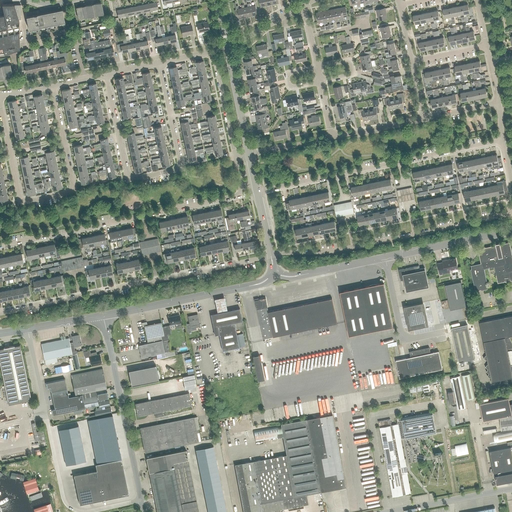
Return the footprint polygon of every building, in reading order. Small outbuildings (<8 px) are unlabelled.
[(157,2),(149,4),(150,11),(150,12),(152,12),(152,11),(158,10),(157,2)] [(103,14),(101,3),(76,8),(78,19),(103,14)] [(0,51),(4,51),(4,53),(12,52),(17,50),(20,50),(19,30),(19,19),(21,19),(21,5),(14,5),(14,4),(2,4),(4,15),(0,15),(0,51)] [(150,11),(149,4),(141,6),(142,13),(142,14),(145,14),(144,13),(150,11)] [(247,7),(249,7),(251,17),(257,16),(255,6),(250,7),(249,4),(247,4),(247,7)] [(464,17),(466,17),(466,14),(469,13),(469,16),(473,15),(472,7),(471,7),(468,8),(467,4),(461,6),(463,14),(464,17)] [(251,17),(249,7),(247,7),(244,8),(244,5),(242,5),(242,9),(243,8),(245,18),(251,17)] [(142,13),(141,6),(133,7),(134,15),(135,16),(137,15),(136,14),(142,13)] [(243,8),(242,9),(239,9),(238,6),(236,7),(236,10),(237,10),(239,15),(240,19),(245,18),(243,8)] [(341,17),(343,17),(345,16),(346,20),(349,19),(349,15),(347,16),(345,6),(339,8),(341,17)] [(125,9),(126,16),(127,17),(129,17),(129,16),(134,15),(133,7),(125,9)] [(335,18),(338,18),(340,17),(341,21),(343,20),(343,17),(341,17),(339,8),(333,9),(335,18)] [(452,24),(451,20),(451,17),(449,8),(443,10),(444,18),(448,17),(449,25),(452,24)] [(126,16),(125,9),(117,10),(118,18),(119,18),(119,19),(121,18),(121,17),(126,16)] [(329,20),(332,19),(334,19),(335,22),(337,22),(338,18),(335,18),(333,9),(327,10),(329,20)] [(385,9),(377,10),(379,20),(387,18),(385,9)] [(29,30),(36,28),(65,22),(62,10),(52,12),(26,17),(29,30)] [(322,11),(324,21),(326,20),(328,20),(329,23),(331,23),(332,19),(329,20),(327,10),(322,11)] [(326,20),(324,21),(322,11),(316,12),(318,22),(322,21),(323,25),(325,24),(326,20)] [(433,20),(434,24),(434,23),(435,28),(435,29),(438,29),(438,27),(437,25),(436,20),(440,19),(438,11),(431,12),(433,20)] [(414,24),(421,23),(419,15),(413,16),(414,24)] [(171,36),(168,36),(169,43),(176,42),(174,32),(177,31),(175,23),(175,19),(172,20),(173,27),(170,27),(171,36)] [(209,31),(208,28),(207,22),(197,24),(199,33),(209,31)] [(192,34),(191,28),(191,25),(181,27),(182,36),(192,34)] [(463,26),(463,28),(464,33),(461,34),(463,42),(469,41),(466,28),(465,25),(463,26)] [(465,25),(466,28),(469,41),(475,40),(473,31),(470,32),(469,29),(468,25),(465,25)] [(390,36),(388,26),(378,28),(379,30),(380,30),(382,38),(390,36)] [(454,32),(455,35),(456,44),(463,42),(461,34),(457,35),(456,27),(453,28),(454,32)] [(168,36),(164,37),(163,29),(160,29),(161,35),(161,38),(163,44),(169,43),(168,36)] [(296,39),(302,37),(301,30),(291,32),(292,39),(293,39),(296,39)] [(371,30),(363,32),(364,38),(373,36),(371,30)] [(452,36),(448,37),(450,45),(456,44),(455,35),(454,32),(451,33),(452,36)] [(142,33),(139,34),(140,39),(141,42),(142,48),(149,47),(147,40),(144,41),(142,33)] [(274,43),(285,41),(284,34),(273,36),(274,43)] [(156,46),(163,44),(161,38),(161,35),(158,35),(157,35),(158,38),(155,39),(156,46)] [(128,36),(126,36),(127,41),(129,51),(135,50),(134,43),(130,44),(129,41),(128,36)] [(343,53),(354,51),(353,44),(350,44),(350,41),(349,37),(345,38),(347,45),(342,46),(343,53)] [(437,39),(439,47),(445,46),(443,38),(437,39)] [(110,40),(104,41),(107,56),(114,55),(113,48),(110,49),(109,46),(111,46),(110,40)] [(93,52),(94,59),(101,57),(99,51),(99,48),(98,43),(94,43),(94,41),(90,42),(91,44),(93,52)] [(99,51),(101,57),(107,56),(104,41),(101,42),(98,43),(99,48),(99,51)] [(120,45),(117,45),(119,52),(122,51),(122,52),(129,51),(127,41),(124,42),(124,43),(120,44),(120,45)] [(426,50),(425,42),(418,43),(420,51),(426,50)] [(88,44),(89,53),(86,54),(87,60),(94,59),(93,52),(91,44),(88,44)] [(268,52),(267,45),(265,46),(265,45),(262,45),(262,46),(257,47),(258,54),(262,53),(262,57),(269,56),(268,52)] [(331,56),(338,54),(337,46),(332,47),(331,45),(328,46),(329,48),(325,49),(327,57),(331,56)] [(296,63),(307,61),(306,53),(303,54),(302,50),(304,50),(303,46),(295,48),(296,51),(298,51),(299,55),(295,56),(296,63)] [(47,58),(45,48),(42,48),(43,54),(43,57),(46,68),(52,67),(51,61),(47,61),(47,58)] [(386,58),(391,57),(391,54),(396,53),(394,48),(388,49),(388,52),(385,53),(386,58)] [(28,51),(29,57),(33,71),(39,70),(38,63),(34,64),(34,61),(33,56),(34,56),(33,50),(28,51)] [(61,59),(60,56),(59,51),(56,51),(57,57),(58,59),(59,66),(66,64),(64,58),(61,59)] [(359,57),(361,63),(370,62),(369,56),(371,56),(370,52),(364,53),(365,56),(359,57)] [(279,66),(290,64),(289,57),(283,58),(283,56),(281,56),(281,58),(278,59),(279,66)] [(28,66),(24,66),(26,73),(33,71),(29,57),(26,57),(28,66)] [(386,59),(388,67),(391,66),(398,65),(397,60),(395,60),(394,57),(392,58),(386,59)] [(188,68),(189,71),(197,69),(204,67),(203,61),(196,63),(196,67),(194,68),(194,67),(188,68)] [(479,61),(473,63),(475,71),(476,78),(479,78),(478,70),(481,70),(479,61)] [(370,62),(361,63),(362,71),(367,70),(368,72),(374,71),(373,67),(372,67),(370,62)] [(186,71),(187,71),(185,63),(181,64),(182,69),(177,70),(176,67),(169,68),(170,75),(186,71)] [(476,78),(475,71),(473,63),(467,64),(469,72),(472,71),(473,75),(474,79),(476,78)] [(0,78),(12,76),(10,64),(0,66),(0,78)] [(463,76),(463,74),(461,65),(454,67),(456,75),(460,74),(461,82),(464,81),(463,76)] [(247,74),(253,73),(253,76),(261,74),(261,71),(254,72),(254,70),(256,70),(255,66),(253,66),(245,68),(246,69),(245,69),(245,71),(246,71),(247,74)] [(204,67),(197,69),(189,71),(189,74),(198,72),(198,76),(206,74),(204,67)] [(443,69),(445,77),(451,76),(450,67),(443,69)] [(447,85),(446,80),(445,77),(443,69),(437,70),(439,79),(442,78),(443,81),(444,85),(447,85)] [(268,76),(266,76),(267,79),(268,78),(269,83),(276,81),(274,70),(267,71),(268,76)] [(431,71),(433,80),(433,83),(434,87),(437,87),(436,82),(435,79),(439,79),(437,70),(431,71)] [(170,75),(172,81),(179,80),(178,75),(180,74),(181,76),(186,74),(186,71),(170,75)] [(433,80),(431,71),(424,73),(426,81),(430,80),(431,88),(434,87),(433,83),(433,80)] [(143,78),(140,78),(141,81),(150,79),(149,72),(142,74),(143,78)] [(198,76),(199,79),(191,81),(191,84),(197,83),(200,82),(207,80),(206,74),(198,76)] [(257,84),(255,79),(262,77),(261,74),(253,76),(254,79),(248,80),(249,86),(257,84)] [(391,83),(401,81),(400,76),(394,77),(393,74),(383,76),(384,80),(390,78),(391,83)] [(115,80),(116,86),(124,84),(127,84),(131,83),(132,83),(131,75),(127,75),(128,79),(127,79),(127,80),(126,80),(127,81),(123,82),(123,78),(115,80)] [(152,85),(150,79),(141,81),(141,84),(144,83),(144,87),(152,85)] [(200,82),(201,88),(208,87),(207,80),(200,82)] [(392,86),(384,87),(385,90),(385,91),(386,91),(389,90),(389,92),(391,91),(391,92),(399,90),(399,87),(402,86),(401,81),(391,83),(392,86)] [(478,87),(481,98),(487,97),(485,88),(482,89),(481,86),(480,83),(480,81),(477,82),(478,87)] [(359,83),(361,93),(366,92),(366,94),(373,92),(372,88),(370,89),(370,86),(367,87),(365,82),(359,83)] [(87,92),(90,92),(98,90),(96,83),(89,85),(90,89),(83,90),(83,93),(87,92)] [(352,97),(356,96),(355,94),(361,93),(359,83),(352,85),(353,90),(350,90),(352,97)] [(257,84),(249,86),(250,92),(254,91),(255,91),(256,94),(261,93),(265,92),(265,89),(260,90),(259,88),(259,84),(257,84)] [(146,93),(153,92),(152,85),(144,87),(145,92),(146,93)] [(270,89),(271,89),(272,93),(271,93),(273,103),(277,103),(276,99),(280,98),(278,87),(271,88),(270,85),(264,87),(265,90),(268,90),(270,89)] [(194,97),(202,95),(210,93),(208,87),(201,88),(202,92),(193,94),(194,97)] [(334,88),(336,99),(343,98),(341,87),(334,88)] [(92,98),(99,97),(98,90),(90,92),(92,98)] [(439,98),(439,95),(438,90),(435,91),(438,107),(444,106),(443,97),(439,98)] [(432,108),(438,107),(435,91),(432,92),(434,99),(430,100),(432,108)] [(146,93),(147,100),(155,98),(153,92),(146,93)] [(304,102),(315,100),(314,92),(303,95),(304,102)] [(451,92),(448,93),(449,96),(451,104),(457,103),(455,94),(451,95),(451,92)] [(462,102),(468,101),(466,92),(464,93),(460,93),(462,102)] [(194,99),(203,98),(204,101),(211,100),(210,93),(202,95),(194,97),(194,99)] [(267,98),(263,99),(263,98),(260,99),(259,96),(261,96),(261,93),(256,94),(256,96),(252,97),(253,104),(267,101),(267,98)] [(396,109),(403,107),(402,102),(405,102),(403,93),(397,95),(397,98),(394,99),(396,109)] [(443,97),(444,106),(451,104),(449,96),(448,93),(445,94),(446,96),(443,97)] [(33,104),(35,103),(44,101),(43,95),(34,97),(35,100),(32,101),(33,104)] [(286,100),(283,100),(284,107),(287,106),(288,107),(298,105),(297,96),(292,97),(293,98),(286,99),(286,100)] [(100,103),(99,97),(92,98),(93,105),(100,103)] [(187,101),(192,100),(191,97),(186,98),(183,99),(176,101),(177,107),(184,106),(183,102),(187,101)] [(156,105),(155,98),(147,100),(149,106),(156,105)] [(389,100),(388,99),(384,99),(385,106),(388,105),(389,110),(396,109),(394,99),(389,100)] [(254,110),(258,109),(259,112),(269,109),(268,106),(262,107),(262,108),(261,105),(268,103),(267,101),(253,104),(254,110)] [(351,101),(346,102),(346,106),(338,107),(340,118),(347,117),(346,111),(352,110),(352,111),(353,111),(351,105),(351,101)] [(102,110),(100,103),(93,105),(90,105),(86,106),(86,109),(90,108),(94,107),(94,111),(102,110)] [(149,106),(146,107),(147,110),(149,109),(150,113),(157,111),(156,105),(149,106)] [(18,107),(9,108),(11,115),(19,113),(18,109),(21,108),(20,106),(18,106),(18,107)] [(30,114),(30,117),(38,115),(46,114),(45,107),(37,109),(37,112),(30,114)] [(374,109),(368,110),(370,120),(377,119),(376,114),(379,113),(378,107),(374,108),(374,109)] [(136,109),(129,110),(122,112),(123,118),(130,117),(129,112),(132,111),(133,113),(137,112),(136,109)] [(102,110),(94,111),(95,116),(92,116),(92,115),(88,116),(89,119),(103,116),(102,110)] [(255,116),(257,123),(267,120),(266,115),(267,115),(266,110),(260,112),(261,115),(255,116)] [(370,120),(368,110),(363,111),(363,110),(358,111),(360,117),(363,117),(364,122),(370,120)] [(104,123),(103,116),(89,119),(89,122),(96,120),(97,124),(104,123)] [(149,118),(148,118),(147,116),(141,117),(144,127),(150,126),(149,118)] [(207,117),(207,121),(206,122),(206,121),(199,123),(200,126),(215,122),(214,116),(207,117)] [(303,128),(302,124),(304,123),(303,116),(300,117),(300,119),(289,121),(291,130),(296,129),(296,128),(298,128),(299,129),(303,128)] [(310,127),(320,125),(319,116),(315,117),(315,116),(311,117),(311,118),(308,118),(310,127)] [(81,122),(85,121),(84,118),(80,119),(77,120),(68,122),(70,128),(77,127),(78,128),(80,128),(81,122)] [(182,129),(197,126),(197,123),(188,125),(188,121),(189,121),(188,118),(181,119),(182,122),(180,123),(182,129)] [(268,126),(267,120),(257,123),(258,129),(263,128),(264,133),(269,132),(269,131),(270,128),(270,125),(268,126)] [(209,127),(209,130),(217,129),(215,122),(200,126),(201,129),(209,127)] [(275,140),(287,138),(285,130),(288,130),(287,123),(282,124),(283,126),(280,126),(281,131),(274,132),(275,140)] [(183,136),(191,134),(190,131),(198,129),(197,126),(182,129),(183,136)] [(154,133),(152,134),(152,133),(147,134),(146,134),(147,136),(147,137),(152,136),(155,135),(162,133),(161,127),(153,128),(154,133)] [(218,135),(217,129),(209,130),(210,134),(202,136),(203,138),(208,137),(211,137),(218,135)] [(127,134),(128,141),(135,139),(138,139),(142,138),(142,135),(135,136),(134,133),(127,134)] [(156,141),(163,140),(162,133),(155,135),(156,141)] [(191,134),(183,136),(184,142),(200,139),(200,136),(191,138),(191,134)] [(212,143),(220,142),(218,135),(211,137),(212,143)] [(102,146),(109,145),(107,138),(100,140),(101,145),(101,146),(102,146)] [(137,146),(135,139),(128,141),(129,147),(137,146)] [(184,142),(186,149),(193,147),(192,143),(201,142),(200,139),(184,142)] [(157,148),(165,146),(163,140),(156,141),(157,148)] [(205,149),(206,151),(211,150),(214,150),(221,148),(220,142),(212,143),(213,147),(205,149)] [(110,151),(109,145),(102,146),(101,146),(101,147),(98,147),(99,149),(102,148),(103,153),(110,151)] [(137,146),(129,147),(131,154),(138,152),(137,146)] [(157,148),(159,154),(166,153),(165,146),(157,148)] [(46,156),(43,157),(44,159),(47,159),(55,157),(54,151),(53,151),(52,148),(44,150),(45,153),(46,153),(46,156)] [(222,155),(221,148),(214,150),(215,156),(222,155)] [(83,152),(75,153),(76,160),(84,158),(84,154),(87,153),(86,151),(83,152)] [(101,160),(104,159),(111,158),(110,151),(103,153),(103,156),(101,157),(101,160)] [(138,152),(131,154),(132,160),(139,159),(138,152)] [(195,154),(187,155),(188,162),(196,160),(195,156),(203,155),(203,152),(197,153),(195,154)] [(168,159),(166,153),(159,154),(160,161),(168,159)] [(491,156),(493,165),(493,168),(494,169),(499,168),(497,155),(491,156)] [(493,165),(491,156),(485,157),(487,167),(490,166),(491,168),(493,168),(493,165)] [(487,167),(485,157),(480,158),(482,168),(485,167),(485,170),(488,169),(487,167)] [(113,164),(111,158),(104,159),(101,160),(102,162),(102,163),(105,162),(105,166),(113,164)] [(132,160),(133,167),(141,165),(139,159),(132,160)] [(169,166),(168,159),(160,161),(158,162),(152,163),(153,166),(161,164),(162,167),(169,166)] [(86,164),(77,166),(79,172),(87,170),(86,167),(94,166),(93,163),(89,164),(86,164)] [(114,171),(113,164),(105,166),(106,170),(103,170),(104,173),(107,172),(114,171)] [(143,165),(141,165),(133,167),(135,173),(142,172),(141,168),(144,167),(148,166),(148,164),(143,165)] [(441,166),(443,176),(446,175),(447,178),(449,177),(448,175),(446,165),(441,166)] [(116,178),(114,171),(107,172),(104,173),(104,176),(107,175),(108,179),(116,178)] [(52,181),(44,182),(45,185),(50,184),(52,184),(61,182),(59,176),(51,177),(52,181)] [(503,184),(497,185),(499,195),(505,193),(504,191),(508,190),(506,181),(502,182),(503,184)] [(61,182),(52,184),(53,190),(62,188),(61,182)] [(455,194),(455,191),(452,192),(453,195),(455,204),(461,203),(459,193),(455,194)] [(325,202),(323,193),(317,194),(319,203),(322,203),(323,208),(321,208),(322,211),(326,210),(326,208),(325,202)] [(303,211),(303,212),(304,215),(310,214),(309,211),(307,211),(306,206),(308,206),(306,197),(300,198),(302,207),(303,211)] [(297,208),(297,212),(303,211),(302,207),(300,198),(295,199),(297,208)] [(291,209),(297,208),(295,199),(289,200),(289,201),(285,202),(287,210),(291,209)] [(376,210),(373,211),(374,213),(376,222),(381,221),(380,212),(376,213),(376,210)] [(248,211),(241,212),(243,219),(242,219),(243,222),(244,227),(245,230),(251,229),(250,224),(247,225),(246,218),(249,217),(248,211)] [(368,214),(370,223),(376,222),(374,213),(371,214),(370,211),(368,211),(368,214)] [(363,215),(365,224),(370,223),(368,214),(365,215),(365,212),(362,212),(363,215)] [(235,213),(228,215),(229,221),(226,222),(228,230),(234,229),(233,220),(236,220),(235,213)] [(199,223),(197,214),(192,215),(194,225),(198,224),(198,225),(200,225),(200,223),(199,223)] [(317,222),(318,225),(319,234),(325,233),(323,223),(320,224),(320,222),(317,222)] [(319,234),(318,225),(314,225),(314,223),(311,223),(314,235),(319,234)] [(132,228),(126,229),(128,239),(131,238),(132,240),(136,239),(135,234),(133,234),(132,228)] [(120,231),(115,232),(117,241),(120,240),(120,242),(120,244),(123,243),(122,240),(120,231)] [(105,240),(104,234),(98,235),(100,244),(103,244),(104,246),(108,245),(107,240),(105,240)] [(241,244),(240,240),(237,241),(236,236),(230,237),(231,242),(234,242),(234,245),(235,251),(242,250),(241,244)] [(87,250),(87,252),(88,252),(88,254),(91,254),(89,247),(87,238),(81,239),(78,240),(80,249),(87,247),(87,250)] [(221,239),(221,242),(223,251),(229,250),(227,241),(224,242),(223,239),(221,239)] [(248,242),(249,249),(255,248),(254,241),(251,242),(250,239),(247,239),(248,242)] [(495,275),(497,275),(498,283),(497,283),(498,283),(511,280),(511,260),(508,244),(500,245),(500,244),(502,244),(493,245),(493,246),(495,245),(495,246),(478,250),(478,251),(479,250),(480,256),(479,256),(480,256),(482,264),(471,267),(471,266),(470,266),(476,291),(475,291),(486,289),(487,290),(487,289),(483,270),(495,267),(496,274),(495,275)] [(53,254),(54,257),(60,256),(58,247),(55,248),(54,245),(48,246),(50,255),(53,254)] [(165,251),(165,254),(162,254),(164,263),(167,262),(167,263),(173,262),(171,253),(168,253),(167,251),(165,251)] [(127,262),(129,271),(135,270),(133,261),(130,262),(129,256),(126,257),(127,262)] [(438,264),(440,275),(450,272),(449,270),(458,268),(456,258),(450,260),(450,262),(447,262),(447,260),(442,261),(443,263),(438,264)] [(106,263),(104,263),(105,267),(107,276),(112,275),(110,266),(107,266),(106,263)] [(401,281),(402,280),(404,284),(406,284),(407,290),(416,288),(427,286),(424,271),(425,271),(425,268),(419,269),(419,266),(399,270),(401,281)] [(93,269),(88,270),(85,271),(86,277),(89,276),(90,279),(95,278),(93,269)] [(38,281),(35,281),(35,280),(30,281),(31,286),(33,285),(34,291),(40,290),(38,281)] [(461,282),(445,285),(450,310),(466,306),(461,282)] [(349,336),(393,327),(384,283),(340,292),(349,336)] [(215,298),(218,311),(227,309),(225,296),(215,298)] [(256,310),(257,310),(263,339),(303,331),(311,329),(337,324),(332,299),(268,312),(267,307),(265,298),(254,301),(256,310)] [(406,312),(410,328),(427,325),(423,304),(407,307),(405,308),(406,312)] [(243,334),(236,335),(234,323),(242,321),(239,309),(210,315),(215,335),(219,335),(222,351),(239,348),(245,346),(243,334)] [(462,320),(472,318),(470,309),(460,311),(462,320)] [(200,327),(197,314),(188,316),(189,323),(185,324),(187,332),(191,331),(190,329),(200,327)] [(179,315),(168,317),(170,324),(175,323),(176,328),(182,327),(181,322),(179,315)] [(511,315),(480,322),(480,321),(479,321),(484,342),(486,355),(483,358),(486,360),(487,360),(488,362),(509,358),(507,350),(511,348),(511,345),(508,338),(511,336),(511,315)] [(144,326),(148,343),(162,340),(161,335),(164,335),(162,327),(161,322),(147,325),(147,322),(142,323),(143,326),(144,326)] [(467,324),(451,328),(459,362),(460,362),(461,366),(464,365),(463,361),(475,359),(467,324)] [(166,356),(175,354),(174,349),(170,350),(168,341),(169,341),(167,334),(171,334),(169,325),(162,327),(164,335),(161,335),(162,340),(165,352),(166,356)] [(72,337),(73,345),(70,346),(72,352),(75,351),(74,346),(77,345),(78,347),(81,346),(79,335),(72,337)] [(61,340),(41,344),(45,360),(45,362),(46,364),(58,362),(57,357),(72,354),(69,338),(63,340),(63,337),(60,337),(61,340)] [(165,352),(162,340),(148,343),(139,345),(142,357),(164,352),(165,352)] [(32,400),(20,345),(0,349),(0,363),(9,405),(32,400)] [(429,348),(409,352),(410,358),(395,361),(399,379),(442,369),(438,352),(430,354),(429,348)] [(90,365),(101,362),(99,355),(97,355),(96,352),(90,354),(90,351),(84,352),(85,358),(90,357),(91,361),(89,361),(90,365)] [(81,368),(77,354),(72,355),(76,370),(81,368)] [(252,356),(257,381),(264,380),(259,355),(252,356)] [(511,365),(511,366),(509,358),(488,362),(488,364),(487,364),(485,367),(488,369),(486,372),(489,373),(487,376),(490,378),(491,378),(492,382),(511,377),(511,365)] [(156,365),(129,371),(132,386),(159,381),(156,365)] [(97,390),(106,389),(102,369),(72,375),(76,395),(97,390)] [(465,400),(475,398),(470,374),(461,376),(465,400)] [(188,376),(182,377),(185,390),(197,387),(194,375),(188,376)] [(459,376),(450,378),(456,407),(465,405),(459,376)] [(50,388),(55,409),(52,410),(53,415),(85,408),(99,405),(99,407),(109,405),(108,400),(109,400),(104,401),(104,400),(98,401),(96,391),(82,394),(69,397),(65,379),(46,383),(47,388),(50,388)] [(107,391),(106,389),(97,390),(99,401),(109,399),(107,391)] [(138,416),(154,413),(155,418),(163,416),(162,411),(191,406),(189,393),(135,404),(138,416)] [(483,421),(511,415),(511,404),(510,405),(508,399),(479,404),(483,421)] [(393,497),(410,493),(411,493),(401,439),(436,432),(432,412),(397,419),(398,424),(391,425),(390,419),(378,421),(379,427),(380,427),(393,497)] [(113,419),(112,415),(88,420),(97,464),(95,464),(121,459),(120,455),(113,419)] [(281,424),(281,425),(254,431),(256,442),(283,437),(284,443),(286,455),(251,461),(235,465),(243,511),(260,511),(264,511),(263,511),(264,511),(308,504),(306,495),(346,487),(332,415),(281,424)] [(194,417),(163,423),(140,428),(145,452),(199,442),(197,433),(199,433),(198,429),(196,430),(194,417)] [(511,420),(510,421),(510,418),(499,419),(501,431),(511,429),(511,420)] [(37,432),(35,423),(32,423),(35,441),(44,439),(42,430),(37,432)] [(59,430),(66,465),(86,461),(79,426),(59,430)] [(511,440),(511,430),(495,434),(497,444),(511,440)] [(455,446),(457,456),(469,454),(467,443),(455,446)] [(226,511),(213,446),(196,450),(208,511),(226,511)] [(511,481),(511,452),(511,447),(489,451),(494,476),(495,476),(497,484),(511,481)] [(146,458),(157,511),(198,511),(186,450),(146,458)] [(361,463),(372,461),(371,454),(359,456),(361,463)] [(121,459),(95,464),(96,470),(80,474),(74,475),(80,504),(86,503),(124,495),(128,494),(127,490),(128,489),(122,464),(121,459)] [(27,494),(39,490),(35,478),(23,482),(27,494)] [(365,493),(378,490),(376,478),(363,481),(365,493)] [(379,499),(365,502),(366,504),(369,504),(370,508),(380,506),(379,499)]
